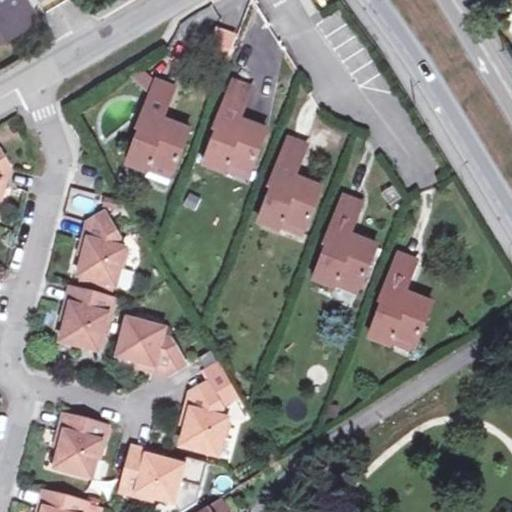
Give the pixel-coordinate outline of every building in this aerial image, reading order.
[(0,0),(0,35),(2,40),(37,19),(25,0),(0,0)] [(237,37),(218,30),(209,56),(228,64),(237,37)] [(131,75),(151,94),(155,83),(140,70),(131,75)] [(163,119),(173,90),(158,84),(155,83),(151,94),(139,127),(142,128),(129,165),(148,172),(152,164),(175,172),(190,130),(163,119)] [(228,164),(252,173),(268,130),(241,120),(252,91),(235,83),(205,164),(225,171),(228,164)] [(284,220),(307,230),(324,188),(295,176),(307,147),(292,141),(261,221),(280,229),(284,220)] [(0,187),(2,182),(6,183),(11,166),(1,149),(0,149),(0,187)] [(171,181),(175,172),(152,164),(148,172),(171,181)] [(249,181),(252,173),(228,164),(225,171),(249,181)] [(338,278),(362,287),(377,245),(352,235),(363,206),(347,199),(315,280),(335,287),(338,278)] [(86,254),(81,275),(118,285),(127,248),(119,245),(122,237),(106,211),(89,221),(85,238),(90,239),(86,254)] [(303,239),(307,230),(284,220),(280,229),(303,239)] [(85,238),(81,253),(86,254),(90,239),(85,238)] [(394,335),(417,344),(433,303),(406,292),(417,263),(401,256),(370,337),(390,344),(394,335)] [(358,296),(362,287),(338,278),(335,287),(358,296)] [(117,298),(72,286),(68,303),(72,305),(68,320),(63,340),(100,350),(110,314),(112,315),(117,298)] [(72,305),(68,303),(63,318),(68,320),(72,305)] [(168,327),(130,317),(119,356),(140,361),(155,365),(154,370),(171,374),(188,364),(173,338),(165,336),(168,327)] [(175,329),(168,327),(165,336),(173,338),(175,329)] [(413,353),(417,344),(394,335),(390,344),(413,353)] [(219,361),(212,350),(202,356),(208,368),(219,361)] [(155,365),(140,361),(139,366),(154,370),(155,365)] [(221,456),(231,418),(222,416),(224,408),(223,405),(240,396),(219,361),(208,368),(204,370),(210,381),(192,391),(188,408),(193,410),(189,425),(183,446),(221,456)] [(193,410),(188,408),(184,423),(189,425),(193,410)] [(110,426),(66,414),(61,431),(66,432),(62,448),(57,468),(94,477),(103,442),(106,442),(110,426)] [(66,432),(61,431),(57,446),(62,448),(66,432)] [(151,451),(134,446),(122,490),(139,495),(139,493),(175,502),(181,511),(183,511),(198,503),(209,462),(188,456),(185,465),(165,460),(150,455),(151,451)] [(166,455),(151,451),(150,455),(165,460),(166,455)] [(87,511),(90,503),(45,491),(41,508),(45,509),(44,511),(87,511)] [(227,511),(222,502),(209,510),(209,511),(227,511)]
